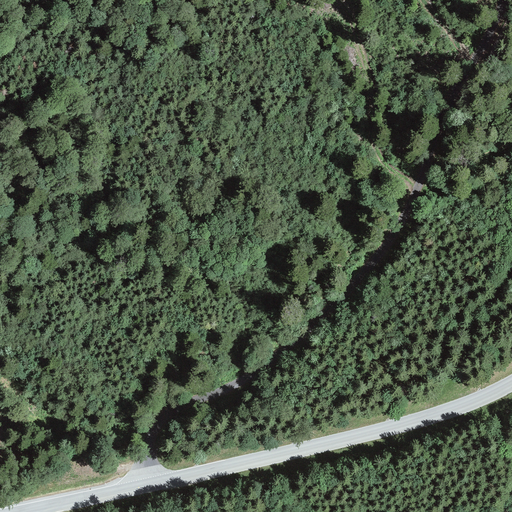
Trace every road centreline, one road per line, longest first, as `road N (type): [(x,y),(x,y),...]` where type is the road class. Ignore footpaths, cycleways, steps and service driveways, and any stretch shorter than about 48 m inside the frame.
road 1 (track): [(152,484),(148,443),(161,418),(254,373),(339,302),(386,247),(504,0)]
road 2 (tertiary): [(21,511),(358,436),(511,382)]
